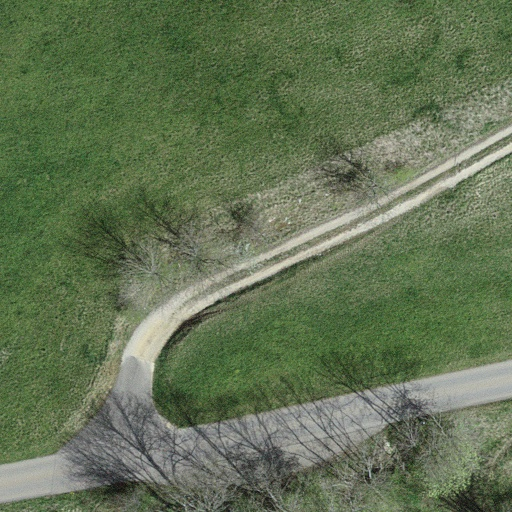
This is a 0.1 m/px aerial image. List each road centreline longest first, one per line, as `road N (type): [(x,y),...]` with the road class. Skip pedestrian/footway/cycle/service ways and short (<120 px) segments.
road 1 (track): [(511,149),(177,326),(118,468)]
road 2 (unclassified): [(0,493),(511,378)]
